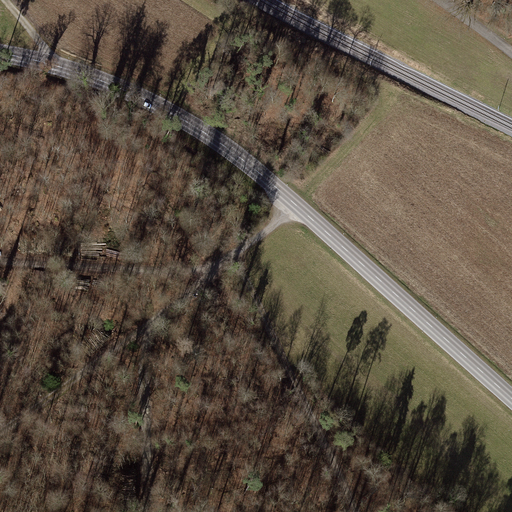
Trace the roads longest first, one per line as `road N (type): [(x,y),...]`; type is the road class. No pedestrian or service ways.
road 1 (tertiary): [(0,52),(116,86),(209,135),(511,397)]
road 2 (track): [(357,511),(233,257),(295,203)]
road 3 (track): [(0,427),(215,269)]
road 4 (track): [(0,261),(215,269),(233,257)]
road 5 (track): [(146,511),(144,351),(156,316)]
